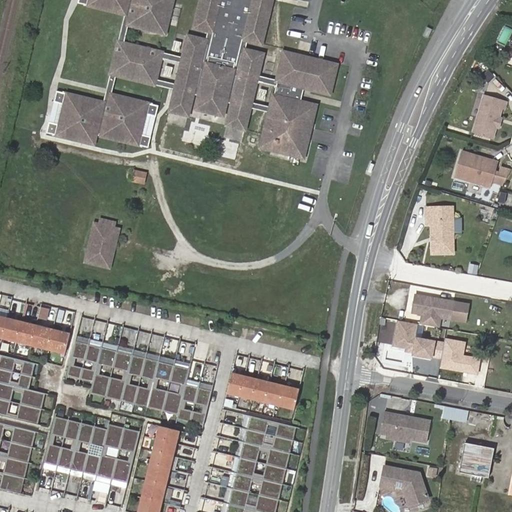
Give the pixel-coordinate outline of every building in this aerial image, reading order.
[(137,138),(142,116),(145,117),(148,106),(111,98),(117,73),(155,81),(160,61),(181,66),(176,86),(180,87),(179,93),(175,92),(170,113),(189,117),(194,95),(234,104),(229,126),(247,130),(252,110),(248,109),(249,103),(253,104),(258,83),(278,88),(264,149),(305,158),(316,108),(302,104),(305,89),(330,95),(336,67),(309,61),(308,65),(296,62),(297,58),(286,56),(280,83),(259,78),(264,56),(246,52),(248,42),(262,45),(271,0),(200,0),(194,29),(208,32),(206,42),(187,38),(182,60),(123,47),(127,27),(164,35),(166,25),(163,24),(168,3),(171,3),(171,0),(89,0),(88,8),(125,16),(119,40),(109,83),(104,107),(67,99),(65,109),(68,110),(63,132),(60,131),(58,141),(94,150),(96,139),(138,149),(140,138),(137,138)] [(486,70),(481,76),(488,82),(493,76),(486,70)] [(508,100),(486,93),(474,131),(493,137),(502,107),(505,107),(508,100)] [(220,150),(236,154),(239,143),(222,139),(220,150)] [(479,156),(462,151),(456,176),(492,186),(493,182),(497,170),(499,161),(491,159),(490,161),(479,158),(479,156)] [(503,184),(511,168),(501,166),(499,170),(497,170),(493,182),(503,184)] [(144,184),(147,171),(133,168),(130,181),(144,184)] [(432,222),(432,235),(437,235),(437,238),(432,244),(433,253),(454,252),(453,232),(453,218),(453,207),(440,207),(440,213),(428,214),(428,222),(432,222)] [(462,232),(462,217),(453,218),(453,232),(462,232)] [(107,251),(110,238),(114,239),(115,231),(95,226),(87,261),(107,266),(111,252),(107,251)] [(477,275),(478,264),(468,262),(467,273),(477,275)] [(456,302),(416,295),(413,313),(424,315),(442,319),(453,320),(456,302)] [(21,311),(24,304),(16,301),(13,309),(21,311)] [(469,305),(456,302),(453,320),(466,323),(469,305)] [(47,318),(49,308),(42,306),(39,316),(47,318)] [(440,328),(442,319),(424,315),(422,325),(440,328)] [(17,342),(22,322),(7,318),(2,338),(17,342)] [(433,342),(413,338),(415,324),(397,321),(393,345),(406,348),(407,346),(414,347),(413,354),(430,358),(433,342)] [(31,345),(36,325),(22,322),(17,342),(31,345)] [(48,350),(53,329),(36,325),(31,345),(48,350)] [(65,354),(70,333),(53,329),(48,350),(65,354)] [(80,378),(89,344),(75,341),(67,375),(80,378)] [(93,381),(102,347),(89,344),(80,378),(93,381)] [(106,396),(117,351),(102,347),(93,381),(90,393),(106,396)] [(121,400),(132,355),(117,351),(106,396),(121,400)] [(0,368),(32,376),(35,363),(0,355),(0,356),(0,368)] [(134,403),(145,358),(132,355),(121,400),(134,403)] [(148,407),(158,361),(145,358),(134,403),(148,407)] [(163,410),(174,365),(158,361),(148,407),(163,410)] [(186,384),(189,369),(174,365),(163,410),(178,414),(186,384)] [(0,382),(29,389),(32,376),(0,368),(0,382)] [(240,396),(245,376),(232,373),(227,393),(240,396)] [(252,399),(257,379),(245,376),(240,396),(252,399)] [(265,402),(270,382),(257,379),(252,399),(265,402)] [(0,398),(41,409),(45,393),(29,389),(0,382),(0,398)] [(279,406),(284,386),(270,382),(265,402),(279,406)] [(190,422),(199,388),(186,384),(178,414),(177,418),(190,422)] [(294,410),(299,389),(284,386),(279,406),(294,410)] [(204,425),(212,391),(199,388),(190,422),(204,425)] [(0,415),(37,424),(41,409),(0,398),(0,415)] [(454,408),(447,406),(446,417),(453,418),(454,408)] [(470,422),(472,411),(454,408),(453,418),(470,422)] [(388,435),(392,414),(386,412),(382,434),(388,435)] [(433,421),(392,414),(388,435),(397,436),(429,442),(433,421)] [(293,440),(296,427),(251,416),(247,429),(293,440)] [(55,417),(44,462),(57,466),(68,420),(55,417)] [(71,469),(82,423),(68,420),(57,466),(71,469)] [(0,439),(31,447),(35,431),(0,422),(0,439)] [(84,472),(95,426),(82,423),(71,469),(84,472)] [(112,479),(124,428),(109,424),(108,430),(96,475),(112,479)] [(176,444),(179,430),(159,425),(156,439),(176,444)] [(96,475),(108,430),(95,426),(84,472),(96,475)] [(127,483),(140,432),(124,428),(112,479),(127,483)] [(290,453),(293,440),(247,429),(244,442),(290,453)] [(0,455),(28,462),(31,447),(0,439),(0,455)] [(173,456),(176,444),(156,439),(153,451),(173,456)] [(286,469),(290,453),(244,442),(240,457),(286,469)] [(498,449),(469,443),(463,471),(492,477),(498,449)] [(170,469),(173,456),(153,451),(150,464),(170,469)] [(0,471),(24,478),(28,462),(0,455),(0,471)] [(282,484),(286,469),(240,457),(237,473),(282,484)] [(166,486),(170,469),(150,464),(145,481),(166,486)] [(388,466),(384,486),(407,490),(412,505),(431,499),(422,473),(388,466)] [(0,488),(20,494),(24,478),(0,471),(0,488)] [(278,499),(282,484),(237,473),(233,488),(278,499)] [(162,502),(166,486),(145,481),(141,497),(162,502)] [(262,511),(275,511),(278,499),(233,488),(229,504),(262,511)] [(159,511),(162,502),(141,497),(137,511),(159,511)]
